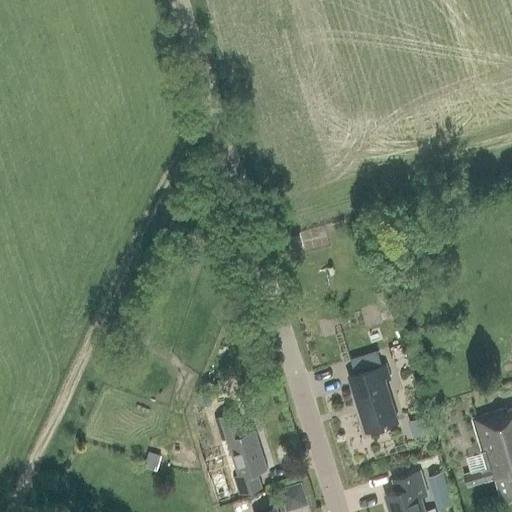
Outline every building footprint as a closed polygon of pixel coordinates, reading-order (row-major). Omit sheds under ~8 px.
[(385,379),(390,378),(385,363),(347,376),(365,431),(398,420),(385,379)] [(238,409),(215,416),(223,440),(227,439),(238,474),(234,476),(239,493),(263,486),(258,471),(268,468),(255,428),(245,431),(238,409)] [(511,410),(508,411),(507,409),(472,419),(487,468),(463,475),(466,486),(495,477),(502,500),(511,496),(511,410)] [(411,419),(416,435),(428,432),(423,415),(411,419)] [(424,511),(420,497),(427,495),(421,470),(394,478),(398,491),(387,494),(391,511),(424,511)] [(444,471),(430,475),(435,491),(449,487),(444,471)] [(211,478),(218,501),(232,496),(224,474),(211,478)] [(305,480),(283,486),(290,507),(311,500),(305,480)]
